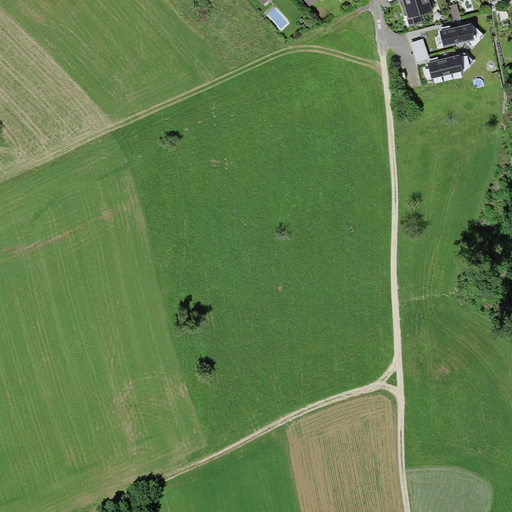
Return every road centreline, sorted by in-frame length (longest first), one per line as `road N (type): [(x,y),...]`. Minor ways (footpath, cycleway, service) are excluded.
road 1 (track): [(377,5),(391,103),(413,511)]
road 2 (track): [(400,373),(96,511)]
